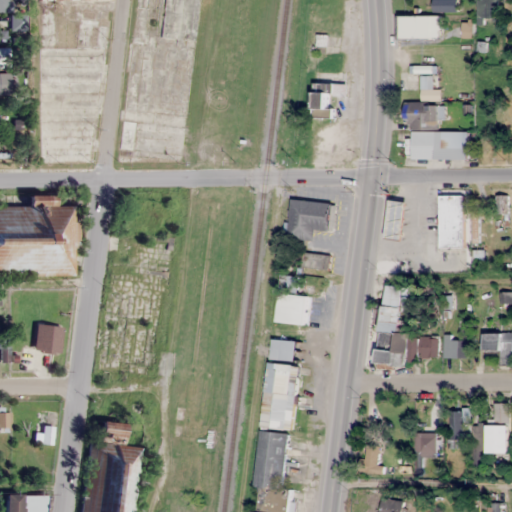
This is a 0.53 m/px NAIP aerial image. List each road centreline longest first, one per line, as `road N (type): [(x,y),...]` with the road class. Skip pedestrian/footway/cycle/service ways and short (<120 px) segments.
road 1 (residential): [(64,511),(124,0)]
road 2 (secondary): [(327,511),(374,176),(374,0)]
road 3 (residential): [(374,176),(0,181)]
road 4 (residential): [(349,383),(511,381)]
road 5 (residential): [(511,176),(374,176)]
